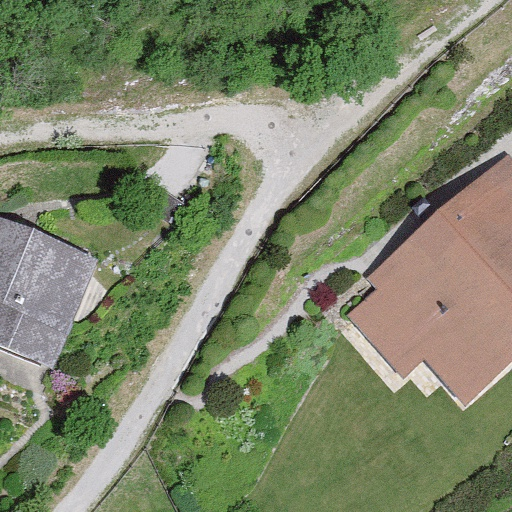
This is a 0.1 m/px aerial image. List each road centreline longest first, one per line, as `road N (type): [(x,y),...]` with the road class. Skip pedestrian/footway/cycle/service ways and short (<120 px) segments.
road 1 (track): [(68,511),(134,431),(325,142),(483,0)]
road 2 (track): [(325,142),(235,119),(0,135)]
